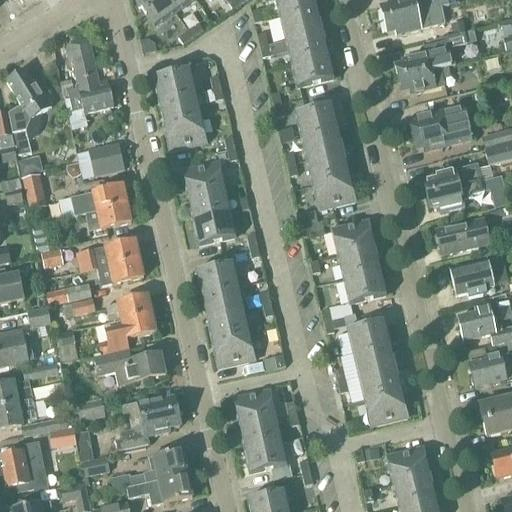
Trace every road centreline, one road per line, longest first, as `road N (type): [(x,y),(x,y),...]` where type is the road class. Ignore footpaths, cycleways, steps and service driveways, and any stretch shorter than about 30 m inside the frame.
road 1 (residential): [(466,511),(344,0)]
road 2 (residential): [(228,511),(113,0)]
